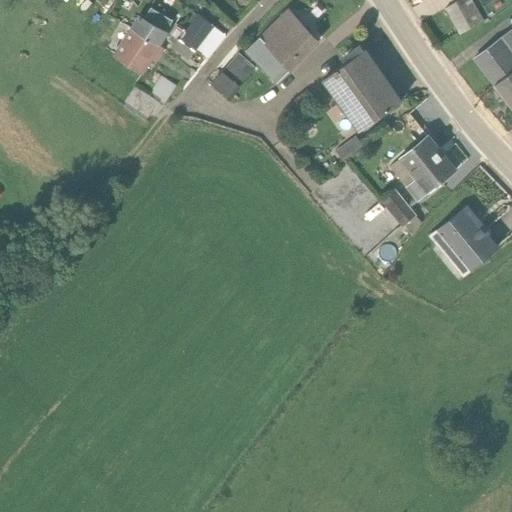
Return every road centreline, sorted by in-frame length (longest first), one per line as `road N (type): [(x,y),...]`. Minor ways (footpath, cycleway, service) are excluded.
road 1 (tertiary): [(511,168),(467,123),(383,0)]
road 2 (unclassified): [(272,0),(161,125)]
